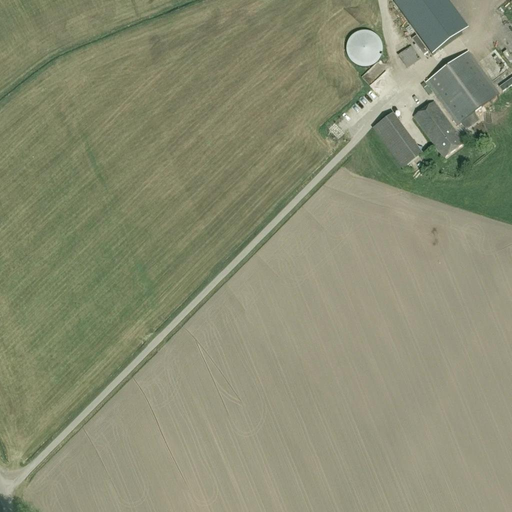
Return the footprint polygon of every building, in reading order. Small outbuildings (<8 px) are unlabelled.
[(446,0),(396,0),(393,3),(432,56),(468,30),(446,0)] [(501,2),(500,11),(508,12),(509,3),(501,2)] [(371,33),(367,32),(362,32),(357,34),(352,37),(349,41),(347,45),(346,51),(347,56),(350,60),(353,64),(358,67),(362,68),(367,68),(371,67),(375,64),(379,61),(381,57),(382,52),(382,48),(381,43),(379,39),(375,36),(371,33)] [(476,46),(485,59),(490,55),(480,43),(476,46)] [(398,57),(407,70),(420,60),(411,47),(398,57)] [(468,53),(426,84),(457,126),(499,96),(468,53)] [(464,144),(434,103),(413,118),(443,159),(464,144)] [(422,156),(393,115),(373,130),(402,170),(422,156)] [(471,138),(477,134),(472,126),(465,130),(471,138)]
